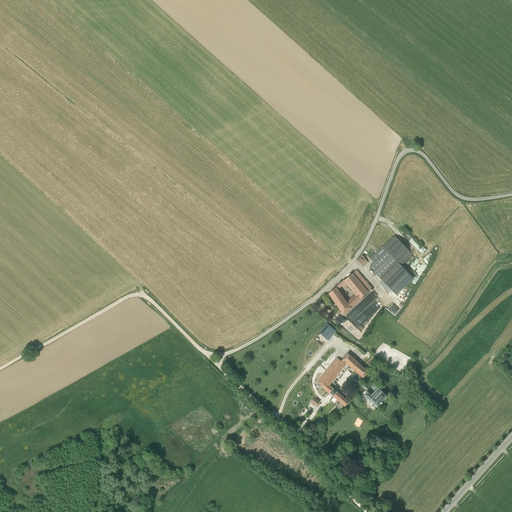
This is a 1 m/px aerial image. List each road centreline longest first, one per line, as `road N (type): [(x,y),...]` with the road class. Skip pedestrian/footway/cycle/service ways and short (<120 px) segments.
road 1 (track): [(0,369),(140,294),(366,511)]
road 2 (unclassified): [(223,353),(296,311),(350,265),(408,150),(421,152),(463,198),(511,194)]
